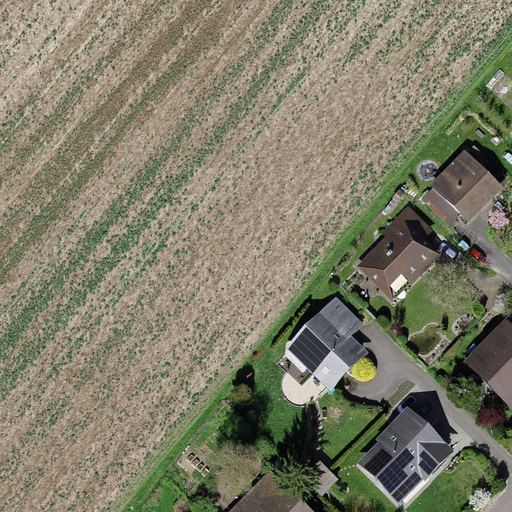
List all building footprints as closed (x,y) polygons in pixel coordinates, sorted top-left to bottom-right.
[(481,197),(484,201),(497,188),(465,156),(433,188),(461,217),(481,197)] [(431,257),(418,244),(411,244),(398,232),(389,242),(389,246),(366,268),(388,290),(400,277),(406,282),(416,272),(416,267),(421,267),(431,257)] [(293,349),(331,386),(361,356),(323,318),(293,349)] [(511,333),(507,329),(472,363),(507,397),(511,392),(511,333)] [(418,469),(425,476),(446,455),(411,419),(365,465),(393,494),(418,469)] [(304,478),(313,487),(328,472),(319,463),(304,478)] [(336,481),(328,472),(313,487),(322,496),(336,481)] [(297,511),(269,483),(240,511),(297,511)]
